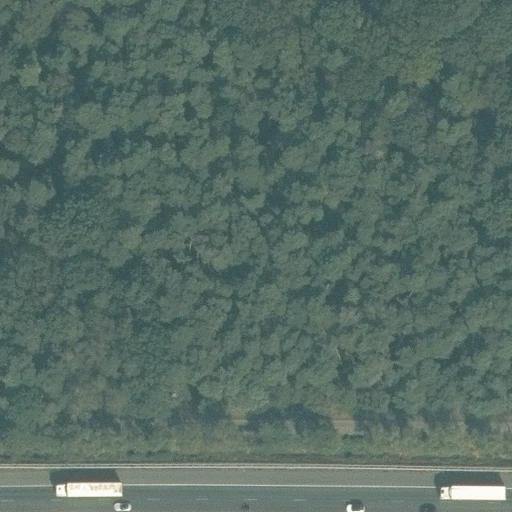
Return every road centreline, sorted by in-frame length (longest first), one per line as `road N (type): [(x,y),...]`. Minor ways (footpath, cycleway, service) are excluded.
road 1 (motorway): [(511,504),(0,500)]
road 2 (unclassified): [(0,429),(511,427)]
road 3 (unclassified): [(511,185),(256,0)]
